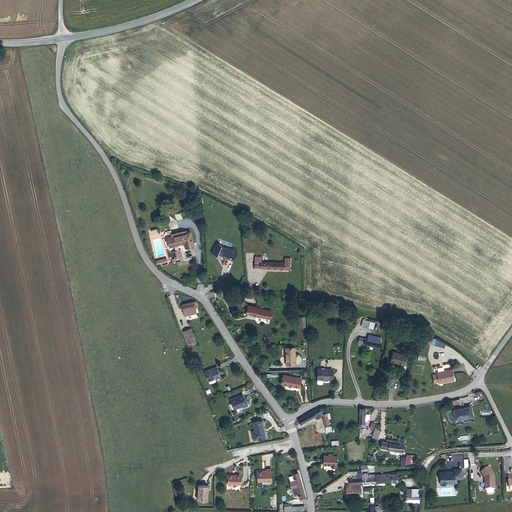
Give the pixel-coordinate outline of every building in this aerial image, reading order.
[(157,228),(149,230),(155,258),(166,255),(161,232),(158,232),(157,228)] [(191,245),(189,235),(181,236),(176,238),(171,239),(170,233),(164,234),(163,235),(164,239),(166,238),(168,247),(173,246),(176,246),(183,244),(184,247),(191,245)] [(192,247),(190,235),(189,235),(191,245),(184,247),(184,249),(192,247)] [(182,262),(180,251),(177,251),(176,246),(173,246),(174,251),(173,253),(174,256),(174,257),(174,259),(170,260),(171,264),(182,262)] [(233,264),(237,255),(230,252),(230,253),(226,251),(225,251),(221,249),(221,248),(216,247),(214,251),(213,251),(211,256),(217,259),(217,258),(222,259),(222,260),(225,262),(226,261),(233,264)] [(289,275),(289,269),(284,269),(262,267),(256,267),(256,273),(289,275)] [(197,312),(201,311),(199,306),(196,307),(195,306),(182,309),(184,316),(183,316),(185,320),(199,317),(197,312)] [(269,325),(271,316),(248,311),(246,320),(269,325)] [(368,331),(370,324),(363,322),(361,329),(368,331)] [(196,340),(193,331),(186,334),(189,343),(196,340)] [(378,353),(381,342),(370,339),(369,343),(367,343),(365,342),(364,343),(360,341),(358,347),(363,348),(363,349),(378,353)] [(435,350),(436,344),(424,341),(423,347),(435,350)] [(296,370),(296,354),(287,354),(287,370),(296,370)] [(403,371),(405,361),(393,358),(390,368),(403,371)] [(336,383),(337,372),(321,371),(320,385),(321,386),(325,386),(326,385),(326,382),(336,383)] [(221,381),(217,372),(204,378),(209,387),(210,387),(216,384),(221,381)] [(453,382),(451,373),(435,378),(435,379),(437,386),(437,387),(453,382)] [(301,394),(303,383),(285,380),(283,391),(301,394)] [(248,411),(243,400),(231,406),(235,416),(243,412),(244,414),(248,411)] [(473,421),(472,411),(453,414),(455,424),(473,421)] [(323,419),(320,413),(319,412),(305,419),(300,424),(302,428),(314,421),(316,419),(318,421),(323,419)] [(265,443),(261,426),(253,428),(254,435),(252,436),(254,445),(265,443)] [(378,442),(382,432),(376,430),(372,440),(378,442)] [(404,455),(406,443),(398,441),(397,444),(388,442),(387,444),(382,444),(381,450),(404,455)] [(336,471),(337,459),(332,459),(328,459),(323,459),(323,468),(331,468),(331,471),(336,471)] [(377,487),(377,478),(377,477),(372,477),(372,479),(368,479),(368,475),(369,475),(370,472),(368,472),(368,467),(362,467),(362,474),(363,482),(364,488),(377,487)] [(496,490),(496,475),(490,467),(482,472),(486,479),(486,490),(496,490)] [(463,479),(463,469),(455,470),(455,472),(446,473),(446,472),(441,472),(441,485),(445,485),(447,482),(450,482),(452,484),(456,484),(456,479),(463,479)] [(271,485),(271,474),(265,474),(265,476),(257,475),(257,485),(271,485)] [(399,485),(399,476),(377,478),(377,487),(399,485)] [(241,490),(241,479),(228,479),(228,490),(241,490)] [(362,499),(361,488),(364,488),(363,482),(351,482),(351,488),(351,491),(347,491),(347,499),(362,499)] [(305,500),(301,483),(295,485),(297,491),(299,502),(305,500)] [(206,505),(206,490),(196,490),(195,505),(206,505)] [(419,499),(419,491),(407,491),(407,501),(420,501),(420,500),(419,499)]
